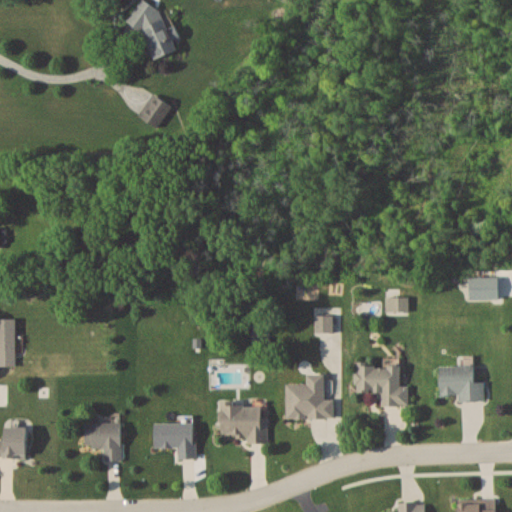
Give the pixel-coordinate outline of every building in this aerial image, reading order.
[(154,59),(179,48),(175,39),(181,36),(176,24),(166,28),(155,1),(133,10),(154,59)] [(139,114),(158,127),(173,105),(154,92),(139,114)] [(385,291),(408,291),(409,305),(386,305),(385,291)] [(314,310),(334,310),(334,326),(315,326),(314,310)] [(16,318),(0,317),(0,364),(16,365),(16,318)] [(252,325),(252,341),(269,341),(269,325),(252,325)] [(354,356),(401,357),(402,398),(383,397),(382,385),(354,383),(354,356)] [(433,359),(483,360),(483,396),(457,395),(457,389),(433,388),(433,359)] [(283,375),(304,376),(304,367),(322,366),(322,392),(332,393),(333,409),(283,410),(283,375)] [(217,397),(265,399),(267,435),(217,433),(217,397)] [(150,415),(195,416),(196,450),(179,450),(177,440),(151,440),(150,415)] [(81,416),(121,417),(121,453),(105,453),(105,442),(82,440),(81,416)] [(0,456),(28,457),(29,426),(7,426),(6,439),(0,439),(0,456)] [(461,499),(460,511),(497,511),(498,500),(461,499)] [(426,511),(426,500),(399,501),(399,511),(392,511),(426,511)]
